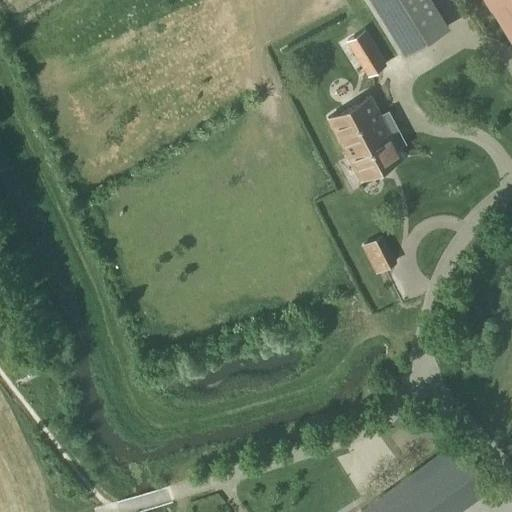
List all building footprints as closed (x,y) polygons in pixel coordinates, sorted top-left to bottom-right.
[(369,0),(404,56),(449,28),(431,0),(369,0)] [(511,0),(486,0),(511,40),(511,0)] [(367,76),(386,65),(365,31),(347,42),(367,76)] [(360,180),(403,157),(370,96),(327,119),(360,180)] [(386,233),(367,245),(384,272),(403,260),(386,233)] [(375,501),(382,511),(424,511),(430,508),(407,477),(375,501)]
